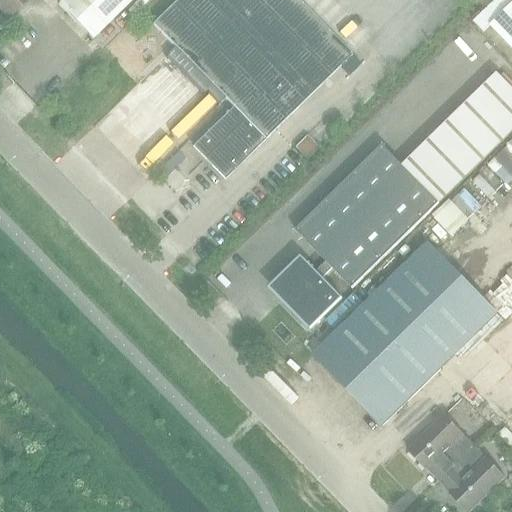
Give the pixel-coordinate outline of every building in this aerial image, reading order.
[(0,0),(0,10),(8,19),(26,0),(0,0)] [(131,0),(61,0),(58,4),(92,39),(131,0)] [(232,107),(212,127),(192,146),(224,179),(351,55),(298,0),(175,0),(151,24),(184,58),(178,63),(218,103),(223,98),(232,107)] [(511,48),(511,2),(489,25),(511,48)] [(511,89),(496,73),(402,166),(382,145),(295,231),(325,262),(315,271),(301,257),(280,278),(285,284),(275,293),(310,329),(342,298),(322,278),(332,268),(352,289),(439,203),(511,132),(511,89)] [(383,426),(497,314),(427,243),(313,354),(383,426)] [(467,511),(469,511),(504,477),(444,415),(408,450),(427,470),(430,467),(436,473),(452,490),(449,493),(467,511)]
